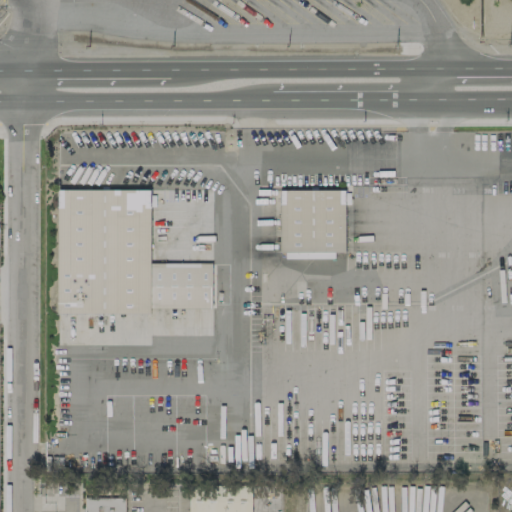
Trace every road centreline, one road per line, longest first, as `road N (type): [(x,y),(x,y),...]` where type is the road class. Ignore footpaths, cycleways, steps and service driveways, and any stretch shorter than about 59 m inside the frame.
road 1 (tertiary): [(33,0),(22,47),(20,511)]
road 2 (secondary): [(430,67),(169,70)]
road 3 (secondary): [(22,101),(267,99)]
road 4 (secondary): [(267,99),(430,99)]
road 5 (secondary): [(169,70),(22,70)]
